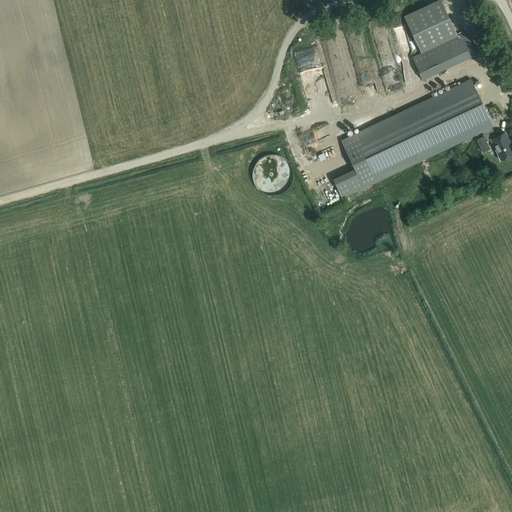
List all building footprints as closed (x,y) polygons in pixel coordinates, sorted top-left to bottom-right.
[(436,0),(403,16),(421,53),(457,36),(440,0),(436,0)] [(422,79),(478,53),(468,30),(457,36),(421,53),(411,57),(422,79)] [(363,188),(481,131),(491,127),(493,126),(470,79),(341,140),(363,188)] [(316,130),(320,138),(332,132),(329,124),(316,130)] [(491,127),(481,131),(486,142),(491,139),(501,160),(511,154),(511,148),(505,132),(496,136),(491,127)]
